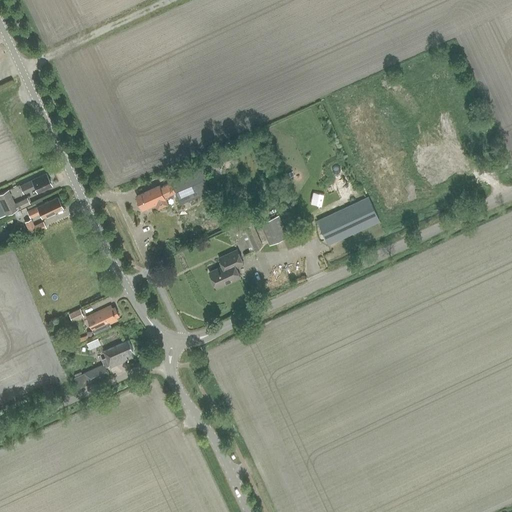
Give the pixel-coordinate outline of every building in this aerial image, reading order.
[(369,82),(331,98),(382,218),(420,202),(369,82)] [(448,160),(453,156),(439,139),(414,159),(436,186),(456,170),(448,160)] [(159,187),(138,197),(143,209),(156,203),(156,204),(156,205),(158,209),(168,204),(165,198),(176,193),(181,204),(214,189),(204,167),(171,182),(171,184),(160,189),(159,187)] [(19,187),(22,194),(34,188),(37,193),(51,187),(50,186),(52,185),(50,181),(49,181),(45,174),(19,187)] [(8,190),(0,193),(0,217),(30,203),(27,198),(15,204),(8,190)] [(59,200),(58,199),(57,197),(27,212),(29,215),(30,218),(40,213),(42,218),(49,215),(51,215),(54,214),(54,213),(61,210),(63,209),(60,204),(61,203),(59,200)] [(328,244),(379,220),(368,197),(317,220),(328,244)] [(270,245),(287,237),(289,236),(279,214),(260,223),(270,245)] [(259,216),(238,225),(241,231),(251,253),(259,250),(249,228),(260,223),(260,222),(261,221),(259,216)] [(31,219),(24,222),(31,235),(46,228),(43,222),(34,226),(31,219)] [(218,260),(221,268),(209,274),(216,289),(240,278),(236,269),(243,265),(237,251),(218,260)] [(113,308),(111,305),(87,317),(92,327),(95,333),(112,325),(111,324),(118,320),(117,317),(120,316),(115,307),(113,308)] [(81,309),(70,314),(74,321),(85,316),(81,309)] [(93,341),(96,347),(101,344),(98,338),(93,341)] [(81,387),(90,383),(110,374),(106,367),(111,365),(112,367),(134,357),(131,351),(134,350),(129,340),(105,352),(107,358),(103,360),(105,365),(77,377),(81,387)]
